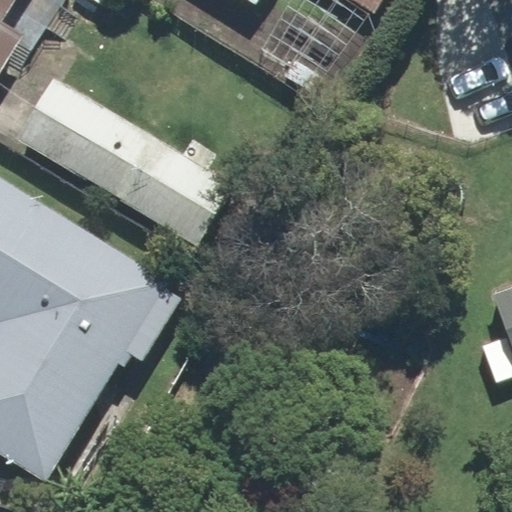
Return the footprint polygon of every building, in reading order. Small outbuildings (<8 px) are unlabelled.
[(0,0),(0,72),(42,0),(0,0)] [(237,0),(252,9),(257,0),(237,0)] [(351,0),(372,12),(378,0),(351,0)] [(56,83),(18,144),(193,252),(231,192),(56,83)] [(0,457),(41,483),(99,389),(165,284),(0,180),(0,457)] [(511,227),(473,243),(511,337),(511,227)]
